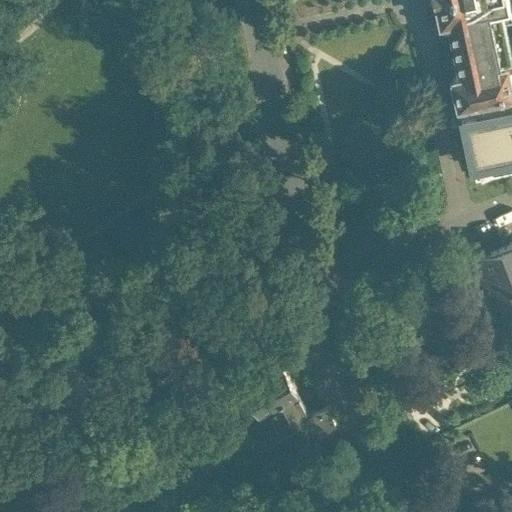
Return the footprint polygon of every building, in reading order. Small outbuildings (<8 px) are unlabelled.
[(511,18),(511,13),(509,0),(436,0),(437,3),(438,2),(442,20),(449,19),(453,34),(458,58),(461,74),(453,76),(454,81),(450,82),(453,98),(458,97),(459,103),(474,99),(511,91),(511,88),(510,80),(511,79),(511,50),(505,20),(511,18)] [(511,172),(511,91),(474,99),(477,111),(462,114),(466,135),(465,137),(465,138),(465,140),(465,141),(466,143),(466,144),(467,145),(468,146),(472,164),(476,181),(511,172)] [(511,241),(501,245),(511,273),(511,241)] [(511,295),(511,273),(501,245),(491,249),(491,250),(479,255),(481,259),(469,264),(482,299),(494,294),(497,301),(511,295)] [(242,372),(200,406),(201,407),(209,417),(228,406),(244,425),(260,412),(297,391),(295,387),(297,386),(292,377),(290,378),(283,365),(249,383),(242,373),(242,372)] [(438,395),(429,376),(407,388),(416,405),(416,406),(438,395)] [(310,415),(309,412),(297,391),(260,412),(262,417),(253,422),(268,447),(285,432),(296,422),(310,415)] [(296,450),(335,419),(326,403),(309,412),(310,415),(296,422),(285,432),(296,450)] [(268,489),(297,465),(285,450),(264,466),(256,474),(268,489)]
